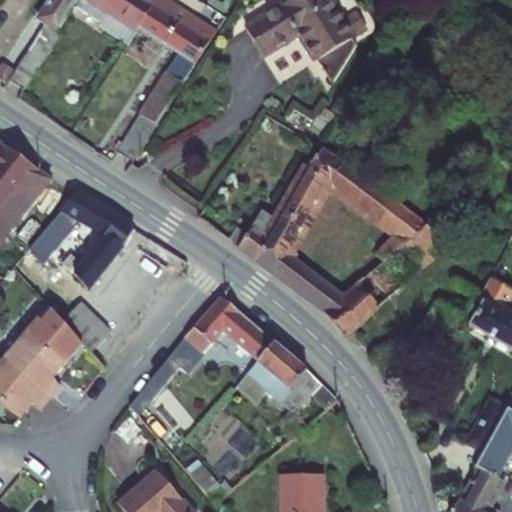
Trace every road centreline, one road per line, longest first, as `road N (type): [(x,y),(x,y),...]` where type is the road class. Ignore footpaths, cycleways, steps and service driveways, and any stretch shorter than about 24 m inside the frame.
road 1 (tertiary): [(220,260),(345,367),(384,422),(417,511)]
road 2 (tertiary): [(0,113),(220,260)]
road 3 (residential): [(66,447),(220,260)]
